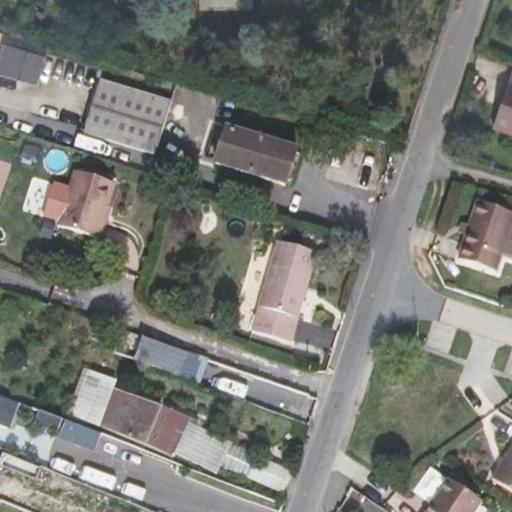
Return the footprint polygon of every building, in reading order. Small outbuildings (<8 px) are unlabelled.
[(201,0),(201,10),(252,10),(252,0),(201,0)] [(22,8),(12,37),(24,41),(35,11),(22,8)] [(10,46),(1,76),(36,86),(45,57),(10,46)] [(511,72),(492,129),(511,134),(511,72)] [(172,103),(99,81),(83,134),(156,156),(172,103)] [(268,141),(226,128),(215,165),(287,188),(298,150),(276,143),(278,137),(270,134),(268,141)] [(114,175),(87,167),(85,175),(111,183),(114,175)] [(85,175),(75,172),(57,227),(102,241),(108,221),(105,220),(109,207),(116,184),(111,183),(85,175)] [(496,273),(502,257),(511,230),(511,226),(511,213),(477,201),(469,225),(466,236),(459,260),(496,273)] [(457,233),(466,236),(469,225),(460,222),(457,233)] [(511,230),(502,257),(511,259),(511,230)] [(318,253),(278,242),(252,332),(291,344),(318,253)] [(146,336),(137,360),(202,384),(210,360),(146,336)] [(199,422),(112,389),(101,418),(95,415),(91,425),(175,457),(177,454),(184,436),(192,440),(196,429),(199,422)] [(0,426),(11,431),(20,406),(0,397),(0,426)] [(39,413),(34,425),(58,434),(62,422),(39,413)] [(231,444),(196,429),(192,440),(184,436),(177,454),(220,472),(222,468),(231,445),(231,444)] [(231,445),(222,468),(239,476),(240,473),(265,486),(276,467),(263,461),(262,463),(254,458),(254,457),(231,445)] [(511,450),(492,480),(511,493),(511,450)] [(84,468),(64,461),(59,474),(110,493),(116,477),(85,465),(84,468)] [(449,480),(427,511),(473,511),(481,501),(449,480)]
